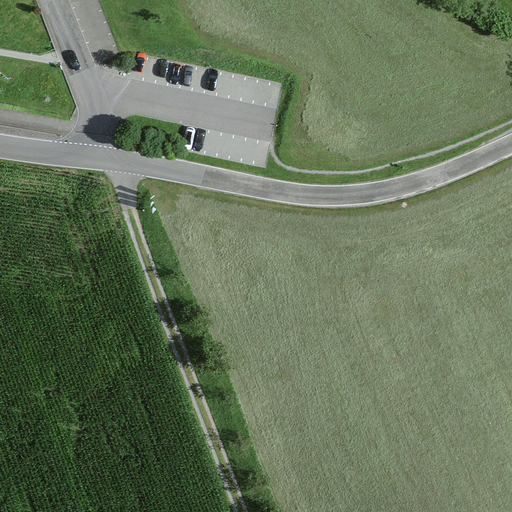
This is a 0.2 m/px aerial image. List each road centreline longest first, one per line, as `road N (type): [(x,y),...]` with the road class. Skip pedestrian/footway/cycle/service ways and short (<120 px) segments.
road 1 (unclassified): [(0,137),(323,194),(417,183),(511,146)]
road 2 (track): [(109,156),(241,511)]
